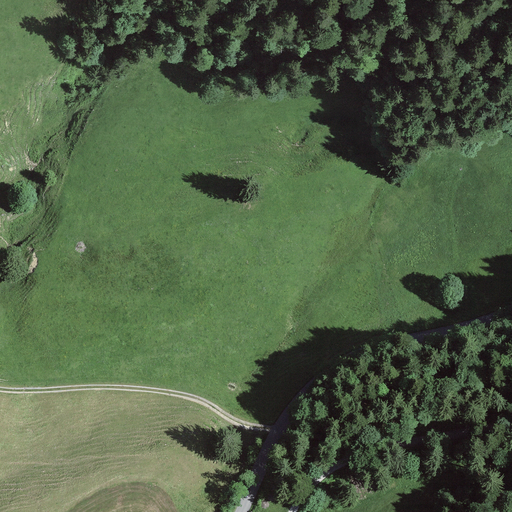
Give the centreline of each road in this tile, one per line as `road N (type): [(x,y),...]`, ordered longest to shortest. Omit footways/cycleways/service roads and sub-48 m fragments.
road 1 (tertiary): [(511,311),(360,356),(332,372),(299,402),(254,482)]
road 2 (track): [(277,435),(249,430),(187,396),(119,387),(0,389)]
road 3 (unclassified): [(292,511),(310,486),(345,462),(511,430)]
